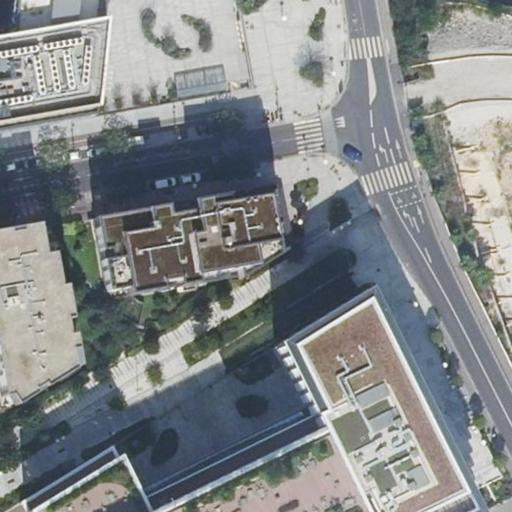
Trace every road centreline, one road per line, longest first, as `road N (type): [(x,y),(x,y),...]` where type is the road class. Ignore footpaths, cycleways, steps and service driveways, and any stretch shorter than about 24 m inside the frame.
road 1 (residential): [(0,190),(377,124)]
road 2 (secondary): [(511,421),(417,243),(377,124)]
road 3 (track): [(511,93),(377,124)]
road 4 (secondary): [(377,124),(359,0)]
